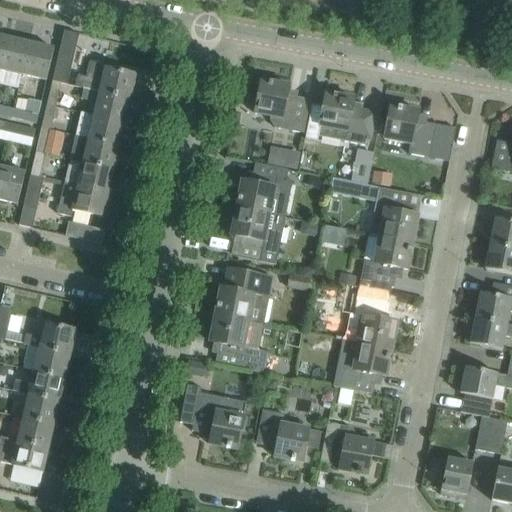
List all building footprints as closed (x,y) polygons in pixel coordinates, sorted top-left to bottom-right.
[(0,70),(22,76),(30,44),(5,38),(0,61),(0,70)] [(47,81),(55,50),(30,44),(22,76),(47,81)] [(68,86),(75,54),(60,51),(53,83),(61,86),(61,85),(68,86)] [(130,102),(136,77),(105,69),(106,66),(90,62),(86,78),(78,76),(76,88),(84,90),(99,93),(99,94),(130,102)] [(306,135),(313,101),(287,97),(289,87),(262,81),(255,115),(271,118),(270,122),(275,129),(306,135)] [(56,108),(61,86),(53,83),(47,106),(56,108)] [(125,125),(130,102),(99,94),(99,93),(84,90),(82,101),(97,104),(94,118),(125,125)] [(320,127),(318,138),(365,146),(366,140),(371,141),(376,113),(370,112),(370,113),(352,110),(354,100),(327,94),(323,114),(320,127)] [(0,116),(12,119),(14,110),(0,106),(0,116)] [(50,132),(56,108),(47,106),(41,130),(50,132)] [(387,126),(385,140),(411,145),(409,155),(410,155),(430,159),(450,163),(457,130),(456,130),(437,126),(417,122),(419,112),(418,112),(417,116),(402,113),(402,109),(398,108),(398,112),(391,111),(392,107),(391,107),(387,126)] [(37,125),(39,116),(14,110),(12,119),(37,125)] [(120,149),(125,125),(94,118),(89,141),(120,149)] [(381,121),(378,137),(385,138),(388,122),(381,121)] [(0,131),(9,134),(11,125),(0,122),(0,131)] [(34,140),(36,130),(11,125),(9,134),(34,140)] [(45,156),(50,132),(41,130),(36,154),(45,156)] [(114,172),(120,149),(89,141),(76,138),(71,162),(83,165),(114,172)] [(511,140),(510,145),(497,142),(492,170),(511,174),(511,140)] [(285,151),(282,169),(296,172),(300,154),(285,151)] [(39,179),(45,156),(36,154),(31,177),(39,179)] [(284,192),(288,171),(255,164),(252,184),(242,182),(242,183),(246,184),(243,199),(239,199),(238,202),(242,203),(241,209),(237,209),(236,209),(270,215),(275,190),(284,192)] [(109,195),(114,172),(83,165),(78,188),(109,195)] [(0,201),(18,206),(26,174),(1,168),(0,170),(0,201)] [(374,173),(371,186),(390,189),(392,177),(374,173)] [(44,180),(39,179),(31,177),(24,208),(37,211),(44,180)] [(103,218),(109,195),(78,188),(77,196),(63,193),(58,215),(72,218),(73,211),(103,218)] [(418,217),(408,215),(412,195),(393,192),(378,189),(375,209),(384,211),(380,237),(413,244),(413,243),(409,243),(414,217),(418,218),(418,217)] [(285,219),(270,215),(236,209),(236,210),(241,210),(236,236),(231,235),(231,236),(242,238),(237,259),(276,266),(285,219)] [(511,249),(511,222),(495,220),(490,245),(511,249)] [(313,227),(311,239),(321,241),(323,229),(313,227)] [(404,269),(407,254),(411,255),(412,251),(408,250),(409,244),(413,244),(380,237),(375,264),(364,262),(361,283),(359,289),(390,295),(391,288),(394,289),(398,269),(408,271),(408,270),(404,269)] [(511,275),(511,249),(490,245),(485,270),(505,274),(511,275)] [(305,269),(303,279),(313,281),(315,271),(305,269)] [(270,300),(264,299),(268,278),(228,270),(224,290),(221,289),(221,290),(225,291),(222,306),(218,305),(217,309),(221,310),(220,316),(216,315),(215,316),(250,323),(264,326),(270,300)] [(316,274),(315,281),(323,283),(324,275),(316,274)] [(340,276),(338,285),(354,288),(356,279),(340,276)] [(313,281),(290,277),(288,289),(310,293),(313,281)] [(511,312),(511,288),(497,285),(495,297),(481,294),(475,320),(471,319),(470,320),(508,327),(511,313),(511,312)] [(387,321),(391,302),(388,301),(390,295),(359,289),(357,296),(354,316),(349,316),(345,341),(359,344),(392,351),(392,350),(388,349),(393,324),(397,324),(397,323),(387,321)] [(5,341),(13,311),(0,308),(0,309),(0,339),(3,340),(5,341)] [(265,374),(269,354),(244,349),(250,323),(215,316),(210,343),(220,345),(216,364),(235,369),(265,374)] [(511,327),(508,327),(470,320),(465,344),(490,349),(503,352),(506,338),(511,338),(511,327)] [(71,357),(77,332),(45,325),(42,339),(27,335),(24,346),(39,350),(71,357)] [(383,376),(386,360),(390,361),(391,357),(387,357),(388,350),(392,351),(359,344),(354,370),(344,368),(340,389),(353,391),(373,395),(377,376),(387,378),(387,377),(383,376)] [(65,381),(71,357),(39,350),(34,374),(65,381)] [(189,362),(186,374),(202,378),(204,365),(189,362)] [(489,421),(493,401),(496,388),(511,391),(511,366),(510,366),(508,377),(466,368),(461,394),(464,395),(461,414),(482,419),(489,421)] [(60,404),(65,381),(34,374),(31,386),(16,383),(13,394),(28,397),(60,404)] [(269,377),(267,389),(275,390),(279,387),(280,379),(269,377)] [(238,451),(247,404),(201,395),(202,389),(188,386),(181,424),(194,426),(192,432),(212,436),(210,446),(211,446),(212,442),(227,445),(227,449),(230,450),(231,445),(237,447),(237,451),(238,451)] [(64,412),(58,410),(60,404),(28,397),(23,420),(54,428),(55,426),(60,427),(64,412)] [(384,402),(382,408),(385,415),(397,417),(399,405),(384,402)] [(307,442),(309,431),(282,426),(284,416),(263,412),(260,425),(256,445),(277,448),(275,458),(276,459),(277,455),(292,457),(291,462),(295,462),(296,458),(302,459),(301,464),(302,464),(307,442)] [(495,422),(489,421),(482,419),(476,450),(489,453),(495,422)] [(49,451),(54,428),(23,420),(17,444),(49,451)] [(501,455),(507,424),(495,422),(489,453),(501,455)] [(328,424),(322,457),(342,461),(340,471),(341,471),(342,467),(357,470),(356,474),(360,475),(361,471),(367,472),(366,476),(367,477),(371,457),(391,461),(393,447),(374,443),(371,443),(372,440),(370,437),(363,436),(360,438),(359,440),(354,439),(355,434),(349,428),(329,424),(328,424)] [(49,451),(17,444),(1,440),(0,443),(0,461),(1,464),(43,473),(49,451)] [(467,498),(474,464),(448,459),(440,496),(460,500),(461,496),(467,498)] [(511,505),(511,471),(498,469),(492,501),(511,505)]
